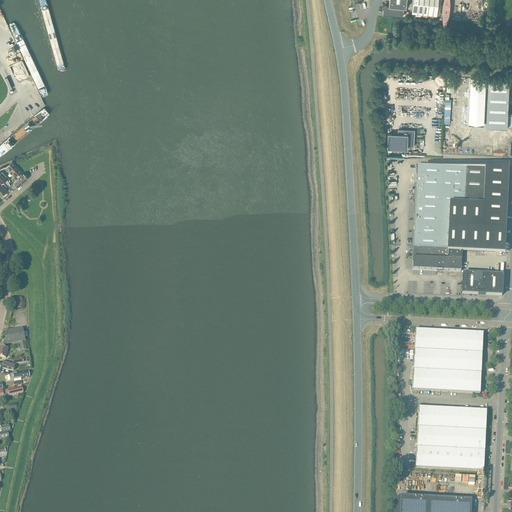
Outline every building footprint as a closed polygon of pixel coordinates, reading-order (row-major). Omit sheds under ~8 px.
[(389,0),(389,6),(387,6),(385,4),(381,7),(383,9),(383,14),(402,16),(403,8),(406,8),(406,0),(389,0)] [(413,0),(412,13),(437,16),(438,0),(413,0)] [(447,76),(446,91),(454,92),(455,77),(447,76)] [(471,78),(468,125),(483,126),(486,79),(471,78)] [(506,127),(511,126),(511,110),(507,111),(509,80),(488,79),(485,126),(486,126),(506,127)] [(413,135),(414,136),(414,130),(403,130),(402,134),(388,134),(387,149),(407,150),(407,146),(414,147),(414,138),(413,138),(413,135)] [(8,167),(5,168),(5,170),(7,172),(10,169),(11,170),(18,178),(13,182),(10,185),(9,186),(14,191),(17,187),(18,188),(28,179),(23,173),(14,163),(12,161),(7,166),(8,167)] [(462,252),(485,253),(505,254),(507,214),(509,166),(508,166),(505,166),(498,165),(494,165),(494,169),(489,169),(432,166),(427,166),(417,165),(417,174),(413,247),(413,248),(413,252),(413,257),(412,263),(413,263),(413,269),(460,272),(461,266),(462,252)] [(482,294),(483,275),(463,274),(462,294),(478,295),(478,294),(482,294)] [(503,276),(483,275),(482,294),(486,295),(485,295),(502,296),(503,276)] [(27,350),(25,341),(23,328),(4,332),(6,345),(19,342),(21,351),(27,350)] [(482,353),(483,333),(416,330),(414,350),(482,353)] [(0,356),(6,358),(8,350),(0,347),(0,348),(0,356)] [(481,373),(482,356),(482,353),(414,350),(414,356),(413,370),(481,373)] [(15,366),(7,364),(7,365),(3,364),(2,366),(0,365),(0,374),(2,369),(11,372),(13,371),(15,366)] [(481,373),(413,370),(412,390),(480,394),(481,373)] [(10,380),(30,377),(29,371),(13,374),(9,374),(10,380)] [(8,390),(5,391),(6,397),(23,393),(22,387),(21,385),(18,386),(18,388),(15,389),(15,387),(9,388),(9,390),(8,390)] [(453,410),(419,408),(418,428),(452,430),(453,410)] [(453,410),(452,430),(486,431),(487,411),(453,410)] [(418,428),(417,448),(451,449),(452,430),(418,428)] [(484,451),(486,431),(452,430),(451,449),(484,451)] [(450,470),(451,449),(417,448),(416,468),(450,470)] [(451,449),(450,470),(483,471),(484,451),(451,449)] [(396,497),(395,511),(470,511),(471,501),(401,497),(396,497)]
